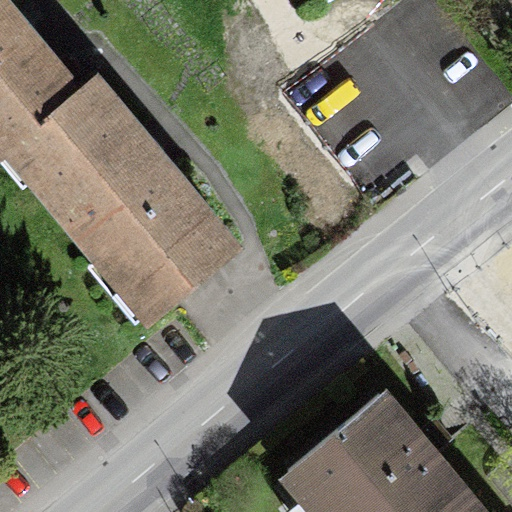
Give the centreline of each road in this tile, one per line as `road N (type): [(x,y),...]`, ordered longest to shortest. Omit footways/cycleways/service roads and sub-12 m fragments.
road 1 (residential): [(98,511),(511,173)]
road 2 (unknown): [(387,275),(511,417)]
